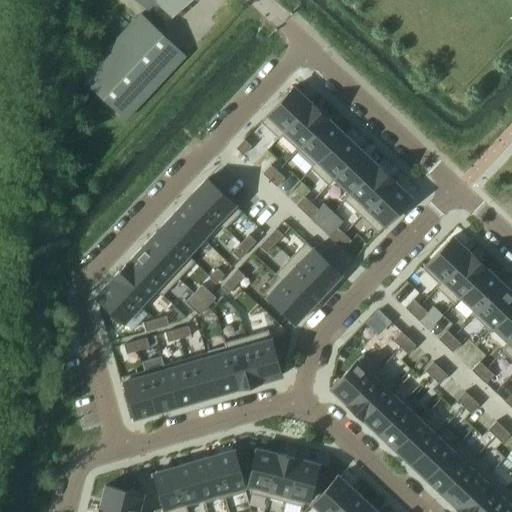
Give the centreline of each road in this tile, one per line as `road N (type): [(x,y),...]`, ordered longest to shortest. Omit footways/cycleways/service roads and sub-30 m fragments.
road 1 (residential): [(120,452),(75,292),(310,43)]
road 2 (residential): [(298,415),(315,339),(462,184)]
road 3 (unclassified): [(462,184),(310,43)]
road 4 (residential): [(120,452),(269,408),(298,415)]
road 5 (residential): [(298,415),(323,421),(419,511)]
